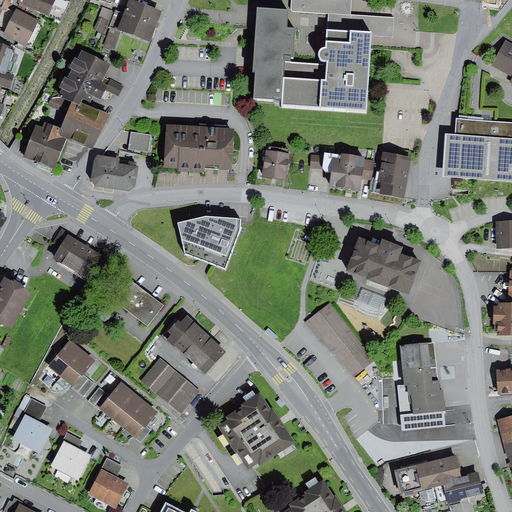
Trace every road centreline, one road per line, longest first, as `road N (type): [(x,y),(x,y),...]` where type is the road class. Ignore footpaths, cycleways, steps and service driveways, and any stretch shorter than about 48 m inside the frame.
road 1 (residential): [(439,241),(405,219),(216,188),(151,195),(124,205),(106,227)]
road 2 (residential): [(504,511),(479,412),(471,304),(439,241)]
road 3 (residential): [(178,0),(155,62),(68,203)]
road 4 (primary): [(106,227),(206,297),(264,353)]
road 5 (primary): [(264,353),(306,397),(378,511)]
road 6 (residential): [(154,472),(264,353)]
